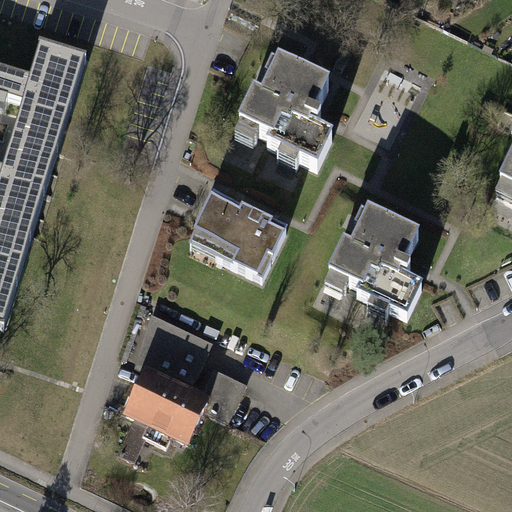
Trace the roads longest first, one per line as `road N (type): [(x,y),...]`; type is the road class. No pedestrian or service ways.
road 1 (residential): [(205,30),(73,473)]
road 2 (residential): [(253,511),(272,467),(320,430),(511,321)]
